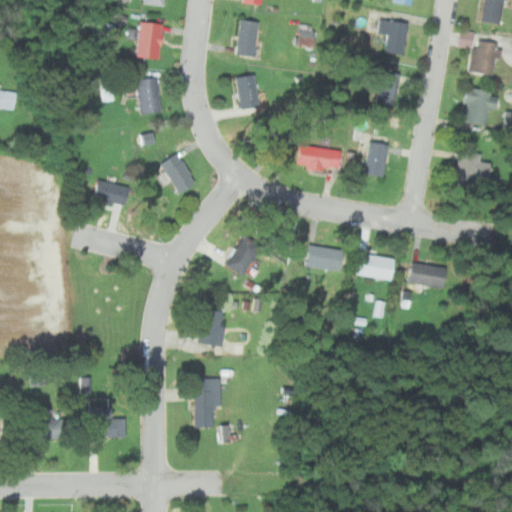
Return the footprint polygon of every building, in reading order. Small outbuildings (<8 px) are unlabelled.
[(505,0),(485,0),(484,21),(503,22),(505,0)] [(388,34),(385,50),(404,54),(411,23),(381,16),(377,31),(388,34)] [(255,55),(259,21),(240,19),(236,53),(255,55)] [(136,56),(159,58),(163,22),(139,20),(136,56)] [(314,44),(314,24),(302,24),(302,44),(314,44)] [(472,70),(497,73),(501,42),(477,39),(472,70)] [(396,73),(378,70),(372,102),(390,105),(396,73)] [(260,104),(256,73),(236,75),(241,107),(260,104)] [(161,110),(157,76),(136,78),(140,112),(161,110)] [(16,89),(0,86),(0,107),(13,109),(16,89)] [(499,107),(501,90),(470,87),(466,121),(489,123),(491,106),(499,107)] [(498,125),(511,128),(511,111),(502,109),(498,125)] [(368,172),(387,174),(390,142),(370,141),(368,172)] [(344,148),(303,143),(300,164),(341,169),(344,148)] [(493,161),(483,160),(484,152),(462,150),(460,180),(492,182),(493,161)] [(178,191),(196,181),(179,152),(161,162),(178,191)] [(94,197),(126,204),(130,186),(98,179),(94,197)] [(226,262),(244,274),(264,246),(247,233),(226,262)] [(308,264),(342,269),(346,249),(311,243),(308,264)] [(393,279),(397,258),(360,251),(357,273),(393,279)] [(446,267),(411,261),(407,281),(443,287),(446,267)] [(223,346),(230,311),(206,307),(199,341),(223,346)] [(197,377),(197,426),(215,426),(215,407),(222,407),(222,377),(197,377)] [(90,418),(90,435),(124,435),(124,418),(109,419),(109,408),(96,408),(97,418),(90,418)] [(31,409),(31,438),(66,438),(66,418),(60,418),(60,409),(31,409)]
